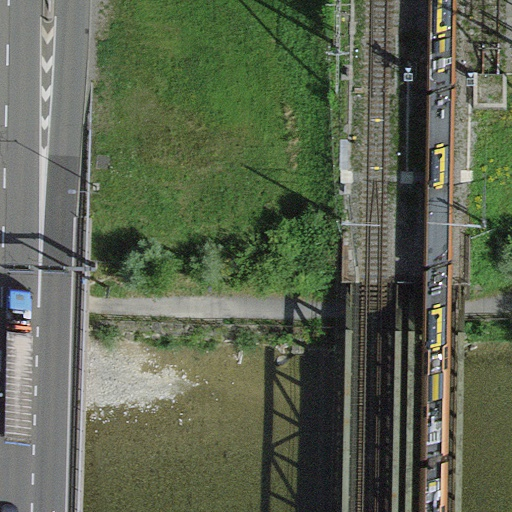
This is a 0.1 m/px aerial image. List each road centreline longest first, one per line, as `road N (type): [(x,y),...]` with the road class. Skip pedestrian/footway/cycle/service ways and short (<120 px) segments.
road 1 (secondary): [(7,301),(72,0)]
road 2 (primary): [(0,479),(7,301)]
